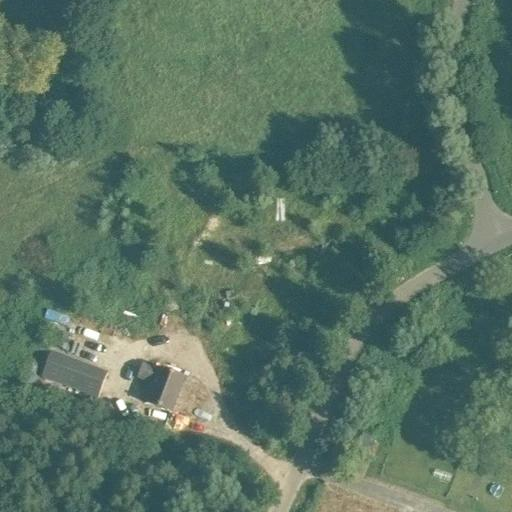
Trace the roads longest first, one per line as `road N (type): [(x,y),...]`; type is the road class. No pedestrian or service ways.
road 1 (unclassified): [(276,511),(357,341),(380,312),(496,244)]
road 2 (unclassified): [(496,244),(460,121),(455,0)]
